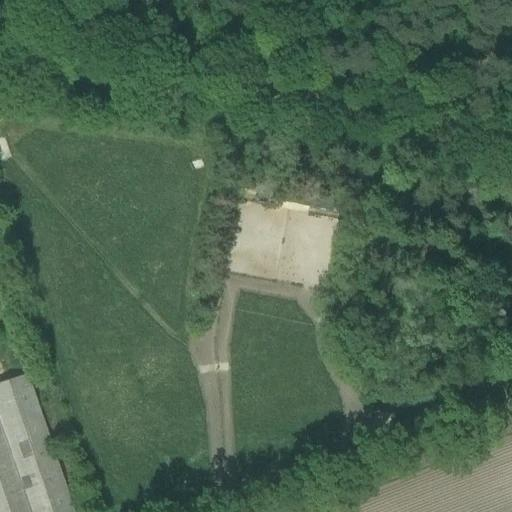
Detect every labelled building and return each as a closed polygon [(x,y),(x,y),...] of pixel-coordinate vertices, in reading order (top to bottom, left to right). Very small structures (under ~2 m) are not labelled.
[(277,178),(228,172),(224,196),(236,197),(239,191),(264,195),(266,190),(275,191),(277,178)] [(314,193),(279,185),(276,198),(299,203),(299,200),(311,203),(314,193)] [(429,252),(445,258),(448,250),(432,244),(429,252)] [(439,268),(442,260),(428,254),(424,262),(423,261),(422,263),(432,268),(438,271),(439,268)] [(72,511),(26,375),(0,383),(0,511),(72,511)]
